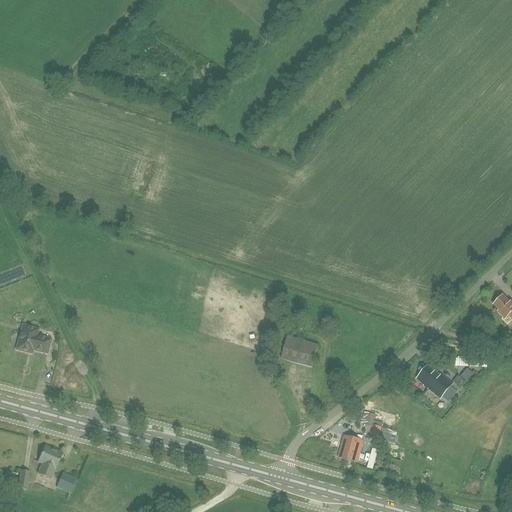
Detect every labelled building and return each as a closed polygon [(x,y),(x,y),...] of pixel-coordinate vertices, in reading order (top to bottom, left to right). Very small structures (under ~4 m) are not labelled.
[(511,303),(510,302),(509,303),(503,297),(494,306),(499,311),(498,312),(504,318),(502,320),(507,326),(511,321),(511,303)] [(33,339),(35,334),(22,330),(17,351),(29,354),(30,350),(34,351),(37,340),(33,339)] [(38,334),(35,334),(33,339),(37,340),(34,351),(48,355),(52,340),(37,337),(38,334)] [(312,368),(318,346),(287,337),(281,360),(312,368)] [(487,368),(488,359),(456,358),(455,367),(487,368)] [(417,380),(441,399),(452,385),(429,366),(417,380)] [(477,376),(468,369),(461,377),(470,384),(477,376)] [(467,382),(459,376),(453,382),(461,389),(467,382)] [(383,423),(363,418),(361,425),(365,426),(363,435),(369,437),(378,440),(384,441),(387,430),(381,428),(383,423)] [(357,463),(363,442),(343,436),(338,458),(357,463)] [(51,480),(62,454),(45,447),(38,462),(42,464),(37,474),(51,480)] [(18,489),(27,490),(30,472),(21,471),(18,489)] [(70,493),(76,479),(63,473),(57,488),(70,493)]
